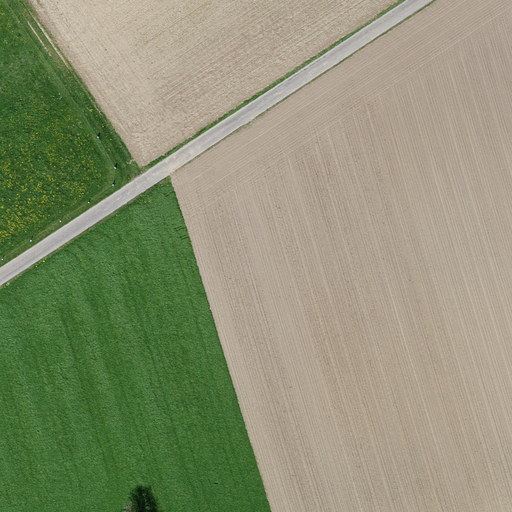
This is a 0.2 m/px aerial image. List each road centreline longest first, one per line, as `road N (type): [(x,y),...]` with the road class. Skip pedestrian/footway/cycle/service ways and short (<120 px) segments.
road 1 (track): [(412,0),(0,267)]
road 2 (track): [(138,172),(19,0)]
